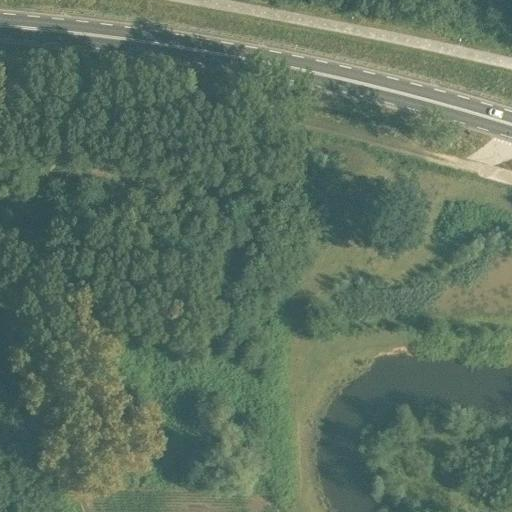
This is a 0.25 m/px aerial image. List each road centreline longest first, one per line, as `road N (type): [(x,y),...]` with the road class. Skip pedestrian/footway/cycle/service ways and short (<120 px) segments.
road 1 (primary): [(0,25),(311,72),(511,125)]
road 2 (track): [(511,174),(207,100),(101,91)]
